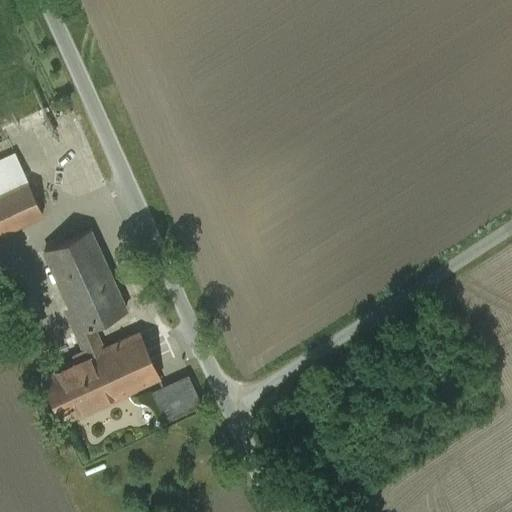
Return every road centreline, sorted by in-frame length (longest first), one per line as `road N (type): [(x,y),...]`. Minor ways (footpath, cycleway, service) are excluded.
road 1 (unclassified): [(235,403),(52,0)]
road 2 (unclassified): [(511,227),(235,403)]
